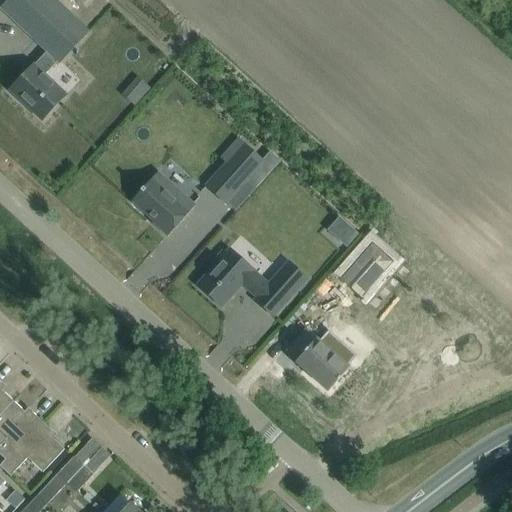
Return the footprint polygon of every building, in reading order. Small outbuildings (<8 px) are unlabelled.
[(88,32),(54,0),(7,0),(0,8),(46,52),(34,65),(33,65),(9,91),(20,102),(23,99),(43,118),(65,95),(44,75),(54,64),(56,62),(58,64),(88,32)] [(105,51),(117,65),(129,54),(117,40),(105,51)] [(225,205),(263,162),(248,149),(232,168),(226,162),(225,163),(204,186),(225,205)] [(167,237),(195,206),(157,172),(131,202),(153,222),(152,224),(167,237)] [(268,284),(228,249),(224,253),(222,251),(211,263),(214,266),(196,286),(221,308),(241,286),(243,288),(249,293),(255,298),(253,300),(273,318),(307,280),(287,262),(286,262),(298,273),(295,277),(286,286),(275,276),(268,284)] [(316,339),(294,363),(327,392),(348,368),(345,365),(353,357),(326,333),(318,342),(316,339)] [(0,384),(0,383),(0,414),(12,402),(0,389),(0,384)] [(5,461),(41,422),(31,412),(28,416),(12,402),(0,414),(0,433),(6,439),(0,445),(0,455),(5,460),(5,461)] [(52,432),(41,422),(5,461),(5,460),(0,465),(0,467),(10,477),(27,458),(42,473),(64,450),(48,435),(52,432)] [(66,483),(83,466),(73,457),(57,474),(66,483)] [(66,483),(76,492),(92,475),(83,466),(66,483)] [(54,477),(38,495),(47,504),(64,486),(54,477)] [(39,511),(47,504),(38,495),(21,511),(39,511)] [(138,511),(130,504),(120,495),(103,511),(138,511)]
